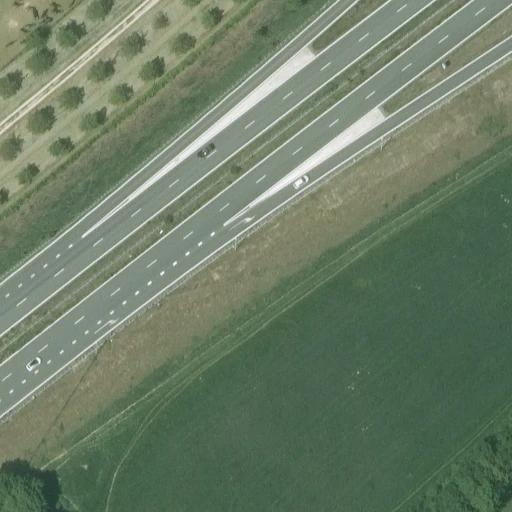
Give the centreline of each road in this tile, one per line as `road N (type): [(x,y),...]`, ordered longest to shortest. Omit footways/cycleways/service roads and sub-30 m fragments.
road 1 (trunk): [(412,0),(90,247)]
road 2 (trunk): [(209,219),(497,0)]
road 3 (trunk): [(347,0),(90,247)]
road 4 (trunk): [(209,219),(362,142),(511,40)]
road 5 (trunk): [(0,382),(209,219)]
road 6 (track): [(0,120),(139,0)]
